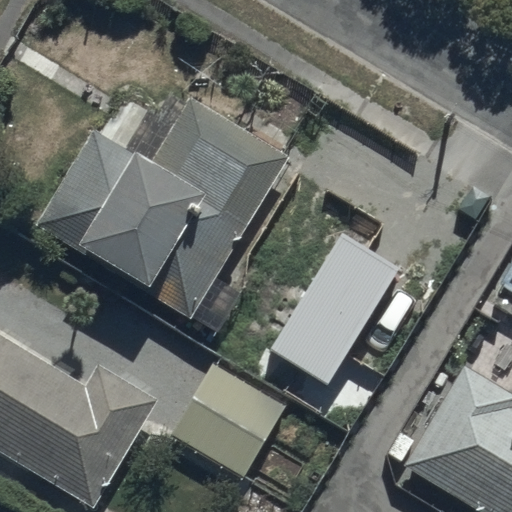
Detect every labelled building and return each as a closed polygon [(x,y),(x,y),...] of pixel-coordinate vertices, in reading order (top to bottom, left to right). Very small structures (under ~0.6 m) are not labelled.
[(37,222),(192,317),(289,158),(190,97),(168,133),(140,116),(122,146),(93,129),(37,222)] [(361,269),(320,340),(379,374),(419,303),(361,269)] [(83,383),(0,334),(0,450),(94,506),(156,401),(94,364),(83,383)] [(285,403),(207,359),(166,432),(244,476),(285,403)] [(511,511),(511,391),(463,362),(415,442),(398,432),(385,454),(481,511),(511,511)]
